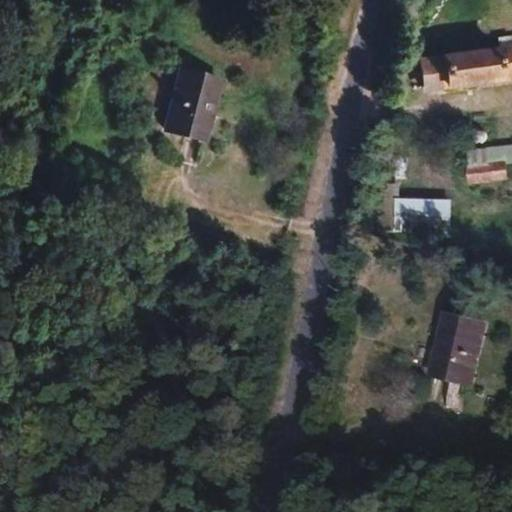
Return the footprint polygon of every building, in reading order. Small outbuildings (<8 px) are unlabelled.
[(511,66),(511,34),(422,60),(428,88),(511,66)] [(221,74),(180,65),(164,141),(207,146),(221,74)] [(468,183),(508,182),(507,163),(511,162),(511,145),(467,146),(468,183)] [(451,233),(451,198),(395,198),(395,233),(451,233)] [(488,323),(436,313),(425,375),(476,383),(488,323)] [(448,383),(446,395),(467,398),(469,386),(448,383)]
